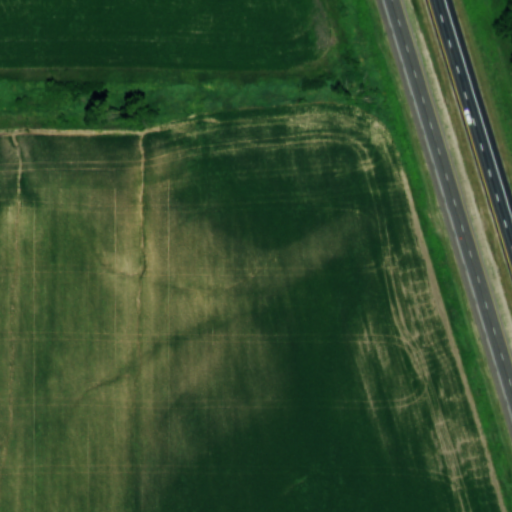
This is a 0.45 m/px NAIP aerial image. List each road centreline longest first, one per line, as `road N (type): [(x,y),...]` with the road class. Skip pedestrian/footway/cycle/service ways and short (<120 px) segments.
road 1 (trunk): [(391,0),(511,383)]
road 2 (trunk): [(511,244),(435,0)]
